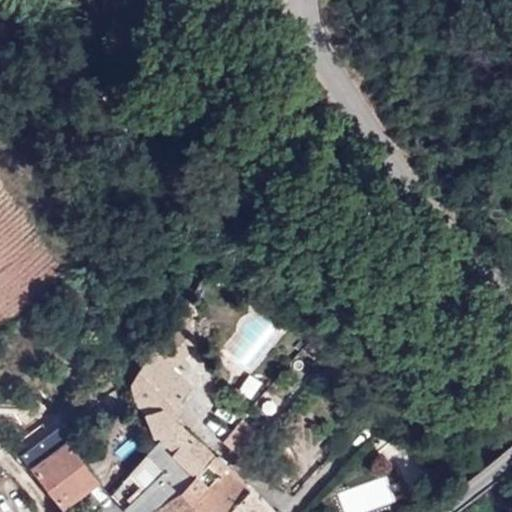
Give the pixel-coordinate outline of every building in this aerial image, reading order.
[(147,413),(157,442),(160,438),(179,457),(194,473),(212,452),(214,451),(176,418),(179,410),(179,401),(193,386),(173,365),(197,341),(191,325),(177,314),(133,380),(138,400),(147,413)] [(323,358),(337,344),(317,330),(304,345),(323,358)] [(102,397),(113,413),(125,405),(115,388),(102,397)] [(243,417),(223,441),(242,458),(252,448),(253,446),(247,441),(253,435),(257,430),(243,417)] [(60,506),(97,477),(86,462),(94,455),(93,453),(80,433),(69,441),(58,426),(16,458),(22,466),(28,462),(60,506)] [(253,446),(259,440),(253,435),(247,441),(253,446)] [(157,442),(111,494),(124,508),(179,457),(160,438),(157,442)] [(252,448),(242,458),(241,460),(267,483),(273,475),(274,474),(262,459),(263,457),(252,448)] [(86,462),(97,477),(110,467),(97,450),(93,453),(94,455),(86,462)] [(194,473),(180,489),(197,505),(231,467),(230,464),(228,466),(212,452),(194,473)] [(179,457),(124,508),(128,511),(151,511),(180,489),(194,473),(179,457)] [(203,511),(225,511),(248,488),(231,467),(197,505),(203,511)] [(274,511),(249,487),(248,488),(225,511),(274,511)] [(180,489),(151,511),(203,511),(197,505),(180,489)]
